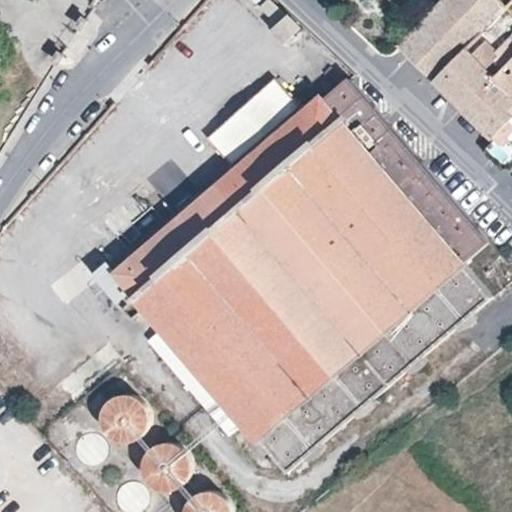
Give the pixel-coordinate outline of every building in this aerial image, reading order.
[(286,13),(271,0),(269,0),(262,8),(277,22),(286,13)] [(436,80),(509,5),(503,0),(420,0),(433,12),(401,45),(436,80)] [(511,59),(511,8),(509,5),(436,80),(465,108),(511,59)] [(92,19),(84,15),(76,26),(85,31),(92,19)] [(302,27),(292,16),(277,29),(287,40),(302,27)] [(69,54),(61,49),(53,60),(58,64),(61,66),(69,54)] [(511,59),(465,108),(496,138),(484,151),(504,169),(511,169),(511,59)] [(492,241),(352,78),(311,112),(305,104),(303,106),(277,77),(218,128),(217,144),(236,167),(233,170),(240,178),(213,201),(206,193),(118,269),(115,272),(164,328),(150,340),(219,421),(223,426),(233,437),(247,425),(290,474),(496,296),(467,262),(492,241)] [(209,136),(217,144),(218,128),(209,136)] [(166,221),(153,206),(116,237),(129,253),(166,221)] [(118,269),(110,260),(94,273),(120,304),(133,293),(115,272),(118,269)] [(146,310),(136,299),(125,307),(135,320),(146,310)] [(151,411),(148,403),(146,400),(141,396),(139,395),(130,393),(121,394),(113,398),(107,404),(104,413),(105,422),(107,428),(110,432),(112,434),(113,435),(120,439),(126,440),(135,439),(142,436),(143,435),(146,433),(150,426),(152,417),(151,411)] [(223,426),(219,421),(188,448),(189,449),(191,451),(192,452),(223,426)] [(108,456),(109,449),(109,448),(108,443),(107,440),(105,438),(104,437),(100,434),(95,432),(90,432),(84,434),(80,438),(77,444),(76,448),(77,454),(80,460),(85,464),(91,465),(95,465),(101,463),(106,459),(108,456)] [(112,434),(110,432),(104,437),(105,438),(107,440),(113,435),(112,434)] [(156,445),(146,433),(143,435),(142,436),(153,448),(155,446),(156,445)] [(195,463),(194,457),(193,454),(192,452),(191,451),(189,449),(188,448),(182,443),(179,442),(173,440),(170,440),(163,441),(156,445),(155,446),(153,448),(150,450),(147,456),(145,465),(145,468),(147,474),(150,481),(152,482),(153,484),(159,488),(162,489),(168,491),(177,490),(185,486),(186,485),(188,483),(189,483),(193,475),(195,469),(195,463)] [(145,485),(144,484),(143,483),(137,481),(130,481),(124,483),(121,486),(118,492),(117,498),(118,504),(122,509),(125,511),(141,511),(145,510),(149,505),(151,499),(150,493),(148,488),(147,487),(146,486),(145,485)] [(198,494),(189,483),(188,483),(186,485),(185,486),(194,496),(195,496),(197,494),(198,494)] [(236,511),(235,507),(234,504),(229,497),(224,493),(218,491),(212,490),(209,490),(203,491),(198,494),(197,494),(195,496),(194,496),(189,503),(187,509),(186,511),(236,511)]
